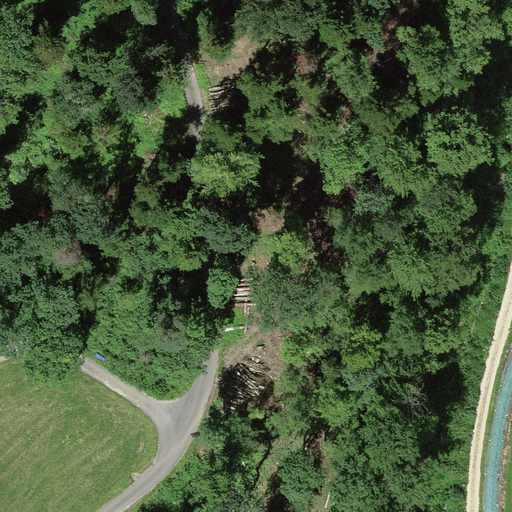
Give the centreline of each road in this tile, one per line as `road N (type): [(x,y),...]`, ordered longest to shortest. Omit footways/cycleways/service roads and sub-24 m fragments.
road 1 (unclassified): [(182,433),(210,346),(212,290),(196,106),(167,0)]
road 2 (track): [(511,286),(482,402),(476,511)]
road 3 (unclassified): [(0,358),(67,353),(182,433)]
